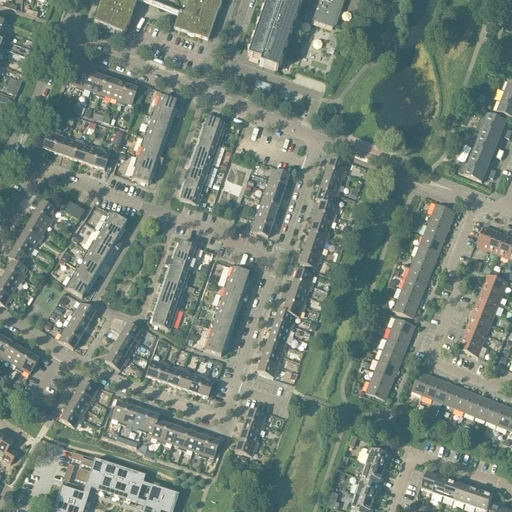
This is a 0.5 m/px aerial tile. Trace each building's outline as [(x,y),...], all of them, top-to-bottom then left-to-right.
[(103,0),(102,3),(99,6),(99,7),(99,11),(94,24),(123,36),(128,23),(129,23),(131,19),(132,15),(131,15),(137,2),(136,1),(136,0),(103,0)] [(187,0),(187,2),(188,2),(184,14),(179,13),(173,30),(187,34),(186,35),(190,37),(194,37),(208,42),(218,12),(220,8),(221,4),(220,4),(221,0),(187,0)] [(336,0),(266,0),(247,57),(261,61),(259,66),(263,67),(277,72),(290,32),(299,7),(308,10),(305,18),(312,21),(312,20),(333,27),(341,3),(342,3),(343,2),(336,0)] [(79,92),(86,73),(75,69),(69,86),(76,88),(75,91),(79,92)] [(90,93),(96,77),(86,73),(79,92),(83,93),(84,91),(90,93)] [(100,99),(106,80),(96,77),(90,93),(97,95),(96,98),(100,99)] [(111,100),(116,84),(106,80),(100,99),(104,100),(105,98),(111,100)] [(120,106),(127,87),(116,84),(111,100),(117,102),(116,105),(120,106)] [(132,107),(137,91),(127,87),(120,106),(124,107),(125,105),(132,107)] [(511,108),(511,96),(506,94),(502,104),(511,108)] [(148,187),(176,104),(157,97),(129,180),(148,187)] [(511,120),(511,108),(502,104),(498,115),(511,120)] [(479,125),(484,128),(468,167),(462,165),(458,175),(481,185),(506,124),(483,114),(479,125)] [(198,209),(227,127),(208,120),(179,203),(198,209)] [(117,133),(114,141),(123,144),(126,136),(117,133)] [(53,154),(59,135),(55,134),(54,136),(48,134),(42,150),(53,154)] [(63,158),(69,141),(62,139),(63,137),(59,135),(53,154),(63,158)] [(73,161),(80,142),(76,141),(75,143),(69,141),(63,158),(73,161)] [(83,164),(89,148),(83,146),(84,143),(80,142),(73,161),(83,164)] [(94,168),(100,149),(96,148),(95,150),(89,148),(83,164),(94,168)] [(105,172),(110,155),(103,153),(104,151),(100,149),(94,168),(105,172)] [(344,172),(347,166),(330,160),(326,171),(345,177),(347,173),(344,172)] [(115,170),(113,176),(119,178),(121,172),(115,170)] [(344,181),(345,177),(326,171),(323,181),(339,187),(342,180),(344,181)] [(285,188),(289,177),(272,172),(270,178),(267,178),(266,181),(285,188)] [(281,198),(285,188),(266,181),(264,186),(267,186),(265,193),(281,198)] [(337,193),(339,187),(323,181),(319,191),(338,198),(340,194),(337,193)] [(337,202),(338,198),(319,191),(315,202),(320,204),(320,203),(332,207),(335,201),(337,202)] [(278,209),(281,198),(265,193),(263,199),(260,198),(259,202),(278,209)] [(274,219),(278,209),(259,202),(258,206),(260,207),(258,213),(274,219)] [(53,218),(57,212),(42,203),(36,213),(53,223),(55,220),(53,218)] [(78,222),(84,212),(69,203),(63,213),(78,222)] [(335,215),(337,209),(332,207),(320,203),(320,204),(317,214),(336,220),(337,216),(335,215)] [(451,225),(456,214),(436,206),(432,217),(451,225)] [(53,223),(36,213),(30,222),(45,231),(49,226),(51,227),(53,223)] [(271,229),(274,219),(258,213),(256,220),(253,219),(252,222),(271,229)] [(334,224),(336,220),(317,214),(313,224),(330,230),(332,223),(334,224)] [(82,300),(126,225),(109,215),(64,290),(82,300)] [(447,236),(451,225),(432,217),(428,228),(447,236)] [(42,237),(45,231),(30,222),(25,232),(42,242),(44,238),(42,237)] [(267,240),(271,229),(252,222),(250,227),(253,227),(251,234),(267,240)] [(328,236),(330,230),(313,224),(310,234),(329,241),(330,237),(328,236)] [(443,246),(447,236),(428,228),(423,238),(443,246)] [(488,253),(495,233),(484,228),(476,248),(488,253)] [(42,242),(25,232),(19,241),(34,250),(38,244),(40,245),(42,242)] [(498,257),(506,237),(495,233),(488,253),(498,257)] [(327,245),(329,241),(310,234),(306,244),(323,250),(325,244),(327,245)] [(509,261),(511,252),(511,239),(506,237),(498,257),(509,261)] [(439,257),(443,246),(423,238),(419,249),(439,257)] [(31,256),(34,250),(19,241),(13,251),(30,261),(33,257),(31,256)] [(170,333),(199,250),(179,244),(151,327),(170,333)] [(321,256),(323,250),(306,244),(303,255),(322,261),(323,257),(321,256)] [(434,268),(439,257),(419,249),(415,260),(434,268)] [(30,261),(13,251),(8,260),(12,263),(12,262),(23,269),(23,268),(26,263),(28,264),(30,261)] [(64,254),(61,260),(67,263),(70,258),(64,254)] [(320,265),(322,261),(303,255),(299,265),(316,271),(318,264),(320,265)] [(430,278),(434,268),(415,260),(410,270),(430,278)] [(23,277),(27,271),(23,268),(23,269),(12,262),(12,263),(6,271),(23,282),(26,278),(23,277)] [(221,358),(249,276),(230,269),(202,352),(221,358)] [(426,289),(430,278),(410,270),(406,281),(426,289)] [(23,282),(6,271),(1,281),(16,290),(19,284),(21,285),(23,282)] [(311,284),(313,277),(297,272),(293,283),(312,289),(313,285),(311,284)] [(503,295),(508,284),(489,277),(488,276),(484,287),(503,295)] [(12,295),(16,290),(1,281),(0,281),(0,292),(12,300),(14,297),(12,295)] [(421,299),(426,289),(406,281),(402,292),(421,299)] [(311,293),(312,289),(293,283),(289,293),(306,299),(308,292),(311,293)] [(499,306),(503,295),(484,287),(479,298),(499,306)] [(12,300),(0,292),(0,306),(4,309),(8,302),(10,304),(12,300)] [(417,310),(421,299),(402,292),(398,302),(417,310)] [(304,305),(306,299),(289,293),(286,304),(305,310),(306,306),(304,305)] [(495,316),(499,306),(479,298),(475,309),(495,316)] [(62,299),(58,304),(63,307),(66,302),(62,299)] [(413,321),(417,310),(398,302),(393,313),(413,321)] [(303,314),(305,310),(286,304),(282,313),(282,314),(294,318),(294,319),(299,320),(301,313),(303,314)] [(90,324),(95,314),(80,305),(77,311),(74,310),(72,313),(90,324)] [(491,327),(495,316),(475,309),(471,319),(491,327)] [(292,324),(294,319),(294,318),(282,314),(282,313),(278,312),(274,322),(293,329),(295,325),(292,324)] [(90,324),(72,313),(70,317),(72,318),(69,324),(84,333),(90,324)] [(487,338),(491,327),(471,319),(467,330),(487,338)] [(411,339),(416,328),(396,321),(392,331),(411,339)] [(292,333),(293,329),(274,322),(271,333),(287,339),(289,332),(292,333)] [(79,342),(84,333),(69,324),(66,329),(64,328),(61,332),(79,342)] [(310,324),(308,330),(314,332),(316,326),(310,324)] [(138,341),(142,334),(127,326),(121,335),(139,346),(141,342),(138,341)] [(482,348),(487,338),(467,330),(462,340),(482,348)] [(407,350),(411,339),(392,331),(387,342),(407,350)] [(79,342),(61,332),(59,335),(61,337),(58,343),(73,352),(79,342)] [(285,345),(287,339),(271,333),(267,343),(286,350),(288,346),(285,345)] [(139,346),(121,335),(116,345),(131,354),(134,348),(136,349),(139,346)] [(0,361),(0,362),(10,344),(1,339),(0,340),(0,361)] [(478,359),(482,348),(462,340),(458,351),(478,359)] [(403,360),(407,350),(387,342),(383,352),(403,360)] [(285,354),(286,350),(267,343),(264,353),(280,359),(282,353),(285,354)] [(11,365),(20,350),(10,344),(0,362),(4,364),(5,361),(11,365)] [(127,359),(131,354),(116,345),(110,354),(127,364),(130,361),(127,359)] [(19,373),(29,355),(20,350),(11,365),(16,368),(15,370),(19,373)] [(398,371),(403,360),(383,352),(379,363),(398,371)] [(278,365),(280,359),(264,353),(260,363),(279,370),(281,366),(278,365)] [(127,364),(110,354),(105,364),(120,372),(123,367),(125,368),(127,364)] [(30,376),(39,361),(29,355),(19,373),(22,375),(23,373),(30,376)] [(501,360),(497,369),(503,371),(507,362),(501,360)] [(156,382),(163,363),(159,362),(158,364),(151,362),(146,378),(156,382)] [(167,386),(172,369),(166,367),(167,365),(163,363),(156,382),(167,386)] [(278,374),(279,370),(260,363),(257,374),(273,380),(276,373),(278,374)] [(394,382),(398,371),(379,363),(374,374),(394,382)] [(177,389),(183,370),(179,369),(178,371),(172,369),(167,386),(177,389)] [(187,393),(193,376),(186,374),(187,372),(183,370),(177,389),(187,393)] [(423,398),(431,378),(420,373),(412,393),(423,398)] [(390,392),(394,382),(374,374),(370,384),(390,392)] [(197,396),(204,377),(200,376),(199,378),(193,376),(187,393),(197,396)] [(208,400),(214,383),(207,381),(207,379),(204,377),(197,396),(208,400)] [(433,402),(441,382),(431,378),(423,398),(433,402)] [(444,406),(452,386),(441,382),(433,402),(444,406)] [(94,399),(97,393),(83,384),(77,394),(94,404),(96,400),(94,399)] [(385,403),(390,392),(370,384),(366,395),(385,403)] [(454,410),(462,391),(452,386),(444,406),(454,410)] [(465,415),(473,395),(462,391),(454,410),(465,415)] [(94,404),(77,394),(71,403),(86,412),(89,406),(92,408),(94,404)] [(476,419),(484,399),(473,395),(465,415),(476,419)] [(486,423),(494,403),(484,399),(476,419),(486,423)] [(83,417),(86,412),(71,403),(66,412),(83,423),(85,419),(83,417)] [(497,428),(505,408),(494,403),(486,423),(497,428)] [(121,426),(127,408),(117,404),(111,420),(118,423),(117,425),(121,426)] [(132,428),(138,411),(127,408),(121,426),(125,428),(126,425),(132,428)] [(508,432),(511,421),(511,410),(505,408),(497,428),(508,432)] [(141,434),(148,415),(138,411),(132,428),(138,430),(137,432),(141,434)] [(263,424),(265,417),(249,411),(245,422),(264,429),(266,425),(263,424)] [(83,423),(66,412),(60,422),(75,431),(78,425),(81,426),(83,423)] [(153,435),(157,423),(159,418),(148,415),(141,434),(145,435),(146,433),(152,435),(153,435)] [(263,433),(264,429),(245,422),(242,433),(258,438),(260,432),(263,433)] [(167,426),(157,423),(153,435),(152,435),(150,439),(157,441),(156,444),(161,445),(167,426)] [(172,447),(178,430),(167,426),(161,445),(164,447),(165,444),(172,447)] [(181,452),(188,433),(178,430),(172,447),(178,449),(177,451),(181,452)] [(192,454),(198,437),(188,433),(181,452),(185,454),(186,451),(192,454)] [(256,444),(258,438),(242,433),(238,443),(257,449),(259,445),(256,444)] [(202,460),(209,440),(198,437),(192,454),(199,456),(198,458),(202,460)] [(18,454),(10,449),(14,443),(13,442),(13,441),(9,438),(8,439),(5,438),(0,446),(0,460),(10,467),(18,454)] [(209,440),(202,460),(206,461),(207,459),(213,461),(214,458),(218,459),(221,452),(217,451),(219,444),(209,440)] [(256,453),(257,449),(238,443),(235,454),(251,459),(253,452),(256,453)] [(368,449),(368,452),(364,450),(359,463),(366,465),(384,472),(387,462),(390,463),(392,457),(368,449)] [(86,484),(85,486),(136,503),(144,478),(137,475),(137,478),(99,465),(100,463),(93,461),(93,463),(91,469),(89,473),(88,479),(86,484)] [(381,481),(384,472),(366,465),(362,474),(360,474),(358,480),(381,488),(383,482),(381,481)] [(433,495),(438,478),(427,474),(421,491),(433,495)] [(444,498),(449,482),(438,478),(433,495),(444,498)] [(379,494),(381,488),(358,480),(356,486),(358,487),(355,496),(374,502),(377,493),(379,494)] [(454,502),(460,485),(449,482),(444,498),(454,502)] [(465,506),(471,489),(460,485),(454,502),(465,506)] [(152,488),(144,511),(169,511),(175,498),(162,494),(163,491),(157,490),(152,488)] [(54,507),(52,511),(80,511),(86,497),(75,493),(71,492),(68,491),(63,489),(57,508),(54,507)] [(476,509),(482,493),(471,489),(465,506),(476,509)] [(484,511),(487,511),(493,497),(482,493),(476,509),(484,511)] [(370,511),(374,502),(355,496),(352,505),(350,504),(347,511),(349,511),(370,511)]
